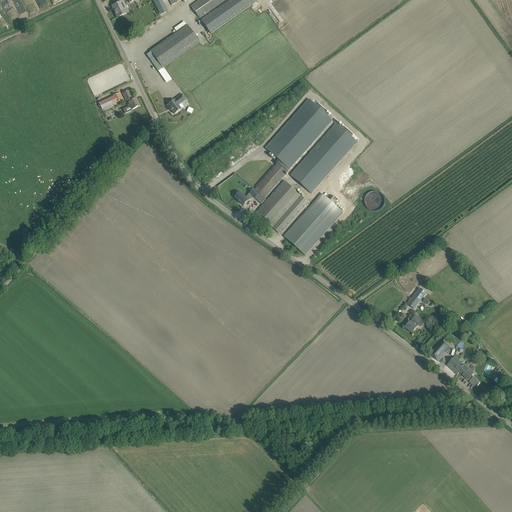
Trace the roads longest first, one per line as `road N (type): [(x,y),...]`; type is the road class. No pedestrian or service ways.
road 1 (unclassified): [(511,425),(188,177),(97,0)]
road 2 (track): [(0,288),(155,116)]
